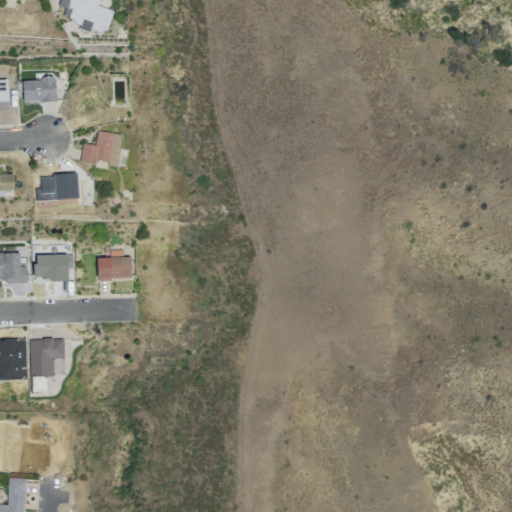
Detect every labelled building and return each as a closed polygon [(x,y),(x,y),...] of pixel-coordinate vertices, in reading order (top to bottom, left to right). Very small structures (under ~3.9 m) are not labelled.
[(21,81),(22,100),(23,101),(40,100),(40,102),(55,101),(54,79),(51,75),(42,76),(39,80),(21,81)] [(96,130),(121,134),(116,167),(107,165),(107,162),(95,160),(94,164),(78,161),(81,143),(94,145),(96,130)] [(0,172),(4,172),(4,174),(12,174),(12,191),(0,191),(0,172)] [(95,258),(97,281),(130,280),(129,257),(122,257),(122,249),(109,250),(109,257),(95,258)] [(0,511),(0,504),(6,504),(7,478),(25,479),(23,511),(0,511)]
